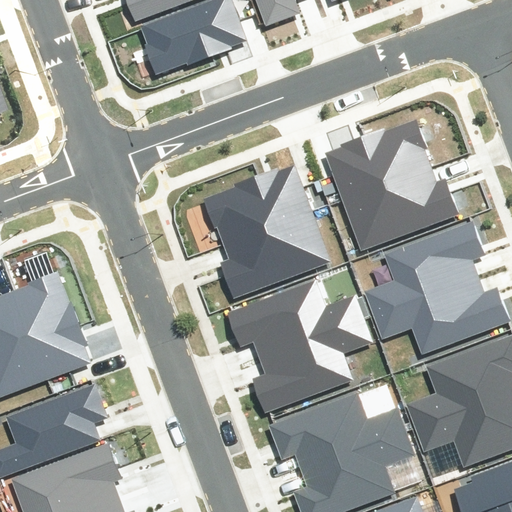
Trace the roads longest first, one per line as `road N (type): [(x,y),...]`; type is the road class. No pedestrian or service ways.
road 1 (residential): [(98,158),(455,23)]
road 2 (residential): [(227,511),(98,158)]
road 3 (residential): [(98,158),(36,0)]
road 4 (residential): [(511,170),(455,23)]
